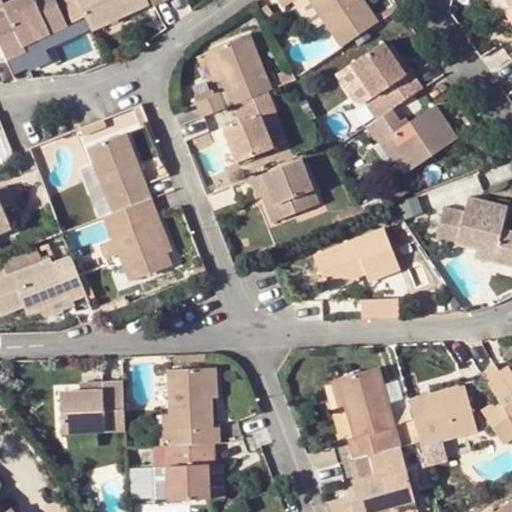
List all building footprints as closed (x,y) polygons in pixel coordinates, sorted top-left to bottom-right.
[(0,0),(0,42),(7,58),(25,50),(23,44),(42,37),(68,25),(57,0),(11,0),(6,2),(4,0),(0,0)] [(147,0),(80,0),(94,30),(150,4),(147,0)] [(293,0),(297,5),(313,29),(328,18),(315,0),(293,0)] [(377,15),(367,0),(315,0),(328,18),(345,43),(372,26),(381,20),(377,15)] [(511,4),(502,11),(495,0),(491,0),(501,15),(510,10),(511,12),(511,4)] [(377,15),(381,20),(399,7),(396,2),(377,15)] [(381,20),(372,26),(375,31),(403,13),(399,7),(381,20)] [(234,104),(274,88),(253,33),(213,49),(224,77),(229,89),(234,104)] [(23,44),(25,50),(44,43),(42,37),(23,44)] [(399,104),(426,86),(414,67),(408,72),(399,57),(387,39),(354,62),(378,95),(371,99),(382,116),(393,108),(395,107),(399,104)] [(213,49),(205,52),(215,81),(224,77),(213,49)] [(408,72),(414,67),(405,54),(399,57),(408,72)] [(371,99),(378,95),(354,62),(341,71),(365,104),(371,99)] [(278,73),(283,84),(297,79),(291,67),(278,73)] [(193,96),(196,101),(215,94),(213,88),(193,96)] [(196,101),(201,116),(234,104),(229,89),(215,94),(196,101)] [(405,157),(412,168),(459,137),(436,103),(412,120),(391,135),(405,157)] [(382,116),(368,124),(377,138),(381,135),(388,130),(403,119),(395,107),(393,108),(382,116)] [(264,114),(226,129),(238,162),(276,148),(264,114)] [(409,115),(403,119),(388,130),(391,135),(412,120),(409,115)] [(80,127),(83,135),(107,126),(104,118),(80,127)] [(377,138),(374,140),(392,166),(405,157),(391,135),(388,130),(381,135),(377,138)] [(114,211),(152,197),(127,131),(89,146),(95,163),(114,211)] [(323,201),(305,156),(252,176),(260,198),(267,195),(276,191),(285,217),(323,201)] [(81,168),(99,217),(105,215),(114,211),(95,163),(81,168)] [(0,231),(11,227),(2,209),(13,204),(4,183),(0,185),(0,231)] [(277,220),(285,217),(276,191),(267,195),(277,220)] [(439,235),(477,246),(496,251),(494,260),(511,264),(511,228),(505,226),(511,202),(473,191),(469,206),(447,200),(439,235)] [(154,202),(152,197),(114,211),(105,215),(114,238),(120,253),(130,279),(171,263),(165,250),(151,215),(158,212),(154,202)] [(171,248),(158,212),(151,215),(165,250),(171,248)] [(386,227),(316,254),(330,288),(367,274),(370,282),(402,270),(386,227)] [(120,253),(114,238),(103,243),(108,257),(120,253)] [(9,271),(53,255),(48,242),(5,260),(9,271)] [(496,251),(477,246),(474,255),(494,260),(496,251)] [(73,297),(88,291),(73,253),(55,259),(53,255),(9,271),(0,274),(0,305),(1,309),(25,301),(28,309),(37,306),(71,293),(73,297)] [(186,268),(191,279),(207,273),(203,262),(186,268)] [(76,307),(73,297),(71,293),(37,306),(42,320),(76,307)] [(367,317),(402,316),(400,298),(365,302),(367,317)] [(174,353),(175,360),(205,359),(205,352),(174,353)] [(494,361),(481,370),(500,401),(511,419),(511,369),(511,370),(503,375),(499,369),(494,361)] [(369,451),(399,443),(377,362),(338,373),(345,399),(345,400),(354,432),(346,435),(352,456),(369,451)] [(508,364),(499,369),(503,375),(511,370),(508,364)] [(214,439),(219,439),(218,424),(212,425),(211,397),(209,366),(165,367),(167,413),(167,426),(175,426),(175,441),(176,441),(214,439)] [(217,366),(209,366),(211,397),(218,397),(217,366)] [(345,399),(338,373),(323,377),(331,403),(345,399)] [(126,428),(124,379),(103,379),(103,388),(82,388),(61,388),(61,428),(126,428)] [(103,388),(103,379),(81,380),(82,388),(103,388)] [(465,386),(410,400),(415,419),(420,437),(423,446),(442,440),(477,430),(465,386)] [(511,441),(511,419),(500,401),(481,412),(504,446),(511,441)] [(164,443),(168,441),(175,441),(175,426),(167,426),(167,413),(159,413),(160,443),(164,443)] [(406,421),(411,439),(420,437),(415,419),(406,421)] [(153,465),(154,499),(209,497),(208,489),(207,462),(214,462),(214,439),(176,441),(175,441),(168,441),(164,443),(160,443),(152,444),(153,465)] [(442,440),(423,446),(428,465),(448,460),(442,440)] [(365,511),(389,505),(391,511),(397,511),(417,507),(399,443),(369,451),(375,469),(368,472),(369,477),(359,480),(349,484),(352,493),(326,499),(329,507),(332,511),(365,511)] [(369,451),(352,456),(359,480),(369,477),(368,472),(375,469),(369,451)] [(207,462),(208,489),(216,488),(214,462),(207,462)] [(136,499),(154,499),(153,465),(135,466),(136,499)] [(428,466),(419,468),(425,488),(433,486),(428,466)] [(511,511),(511,501),(495,511),(493,507),(484,511),(511,511)]
